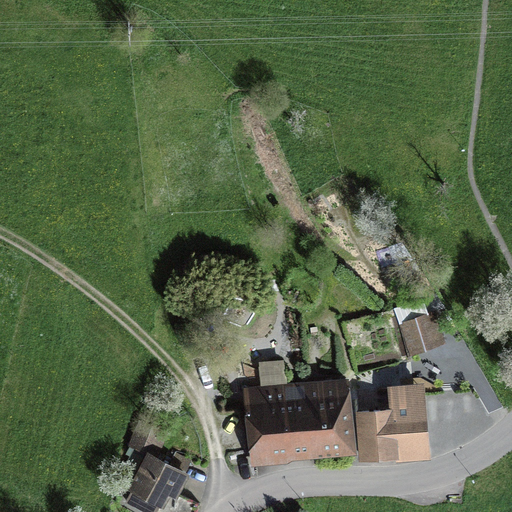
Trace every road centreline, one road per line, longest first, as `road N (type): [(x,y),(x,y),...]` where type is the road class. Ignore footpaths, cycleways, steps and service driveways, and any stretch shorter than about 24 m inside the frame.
road 1 (track): [(235,504),(195,393),(109,302),(0,231)]
road 2 (tertiary): [(511,426),(460,466),(371,483),(306,480),(270,488),(228,511)]
